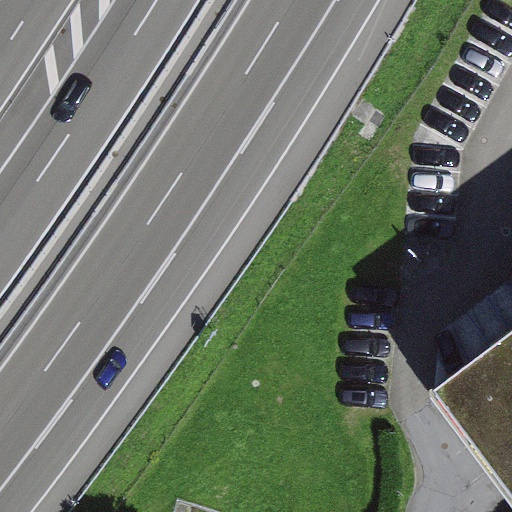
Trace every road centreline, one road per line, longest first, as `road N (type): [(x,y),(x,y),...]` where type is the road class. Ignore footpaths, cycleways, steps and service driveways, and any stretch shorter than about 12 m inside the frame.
road 1 (motorway): [(0,466),(152,258),(315,0)]
road 2 (motorway): [(160,0),(0,247)]
